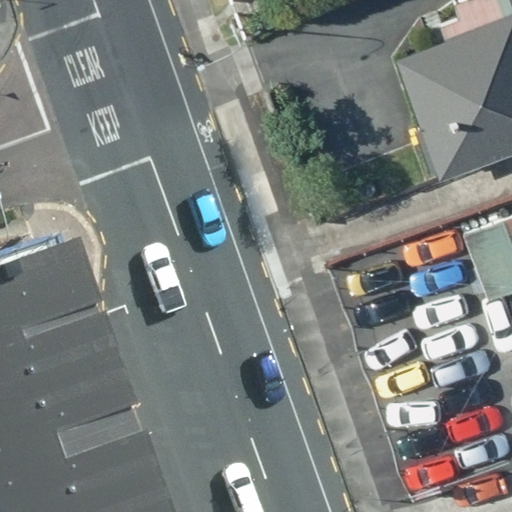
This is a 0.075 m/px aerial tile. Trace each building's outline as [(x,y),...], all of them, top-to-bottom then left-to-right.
[(511,28),(508,15),(389,53),(429,175),(511,147),(511,28)] [(511,210),(454,233),(481,302),(511,290),(511,210)] [(126,511),(172,511),(87,261),(46,275),(90,406),(126,511)] [(0,435),(90,406),(46,275),(0,290),(0,435)] [(0,511),(126,511),(90,406),(0,435),(0,511)]
